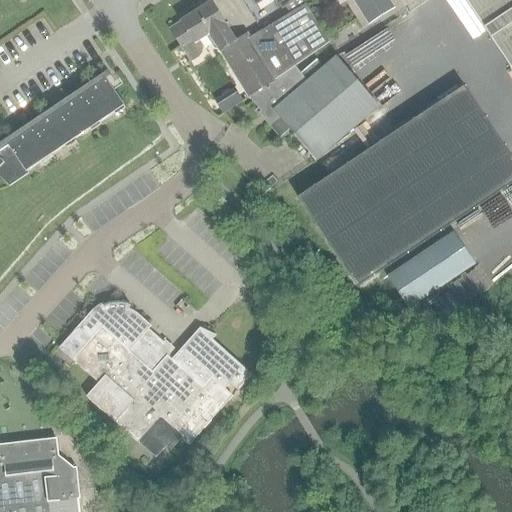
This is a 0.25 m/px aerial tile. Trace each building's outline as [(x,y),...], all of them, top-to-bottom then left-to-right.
[(0,0),(0,178),(8,187),(20,179),(28,174),(26,172),(124,107),(106,80),(0,151),(0,0)] [(357,0),(371,23),(392,10),(385,0),(357,0)] [(511,0),(464,0),(511,72),(511,0)] [(248,97),(273,81),(249,38),(247,35),(235,42),(225,25),(225,26),(224,25),(210,2),(169,28),(190,62),(198,58),(201,54),(202,50),(202,46),(200,42),(209,36),(214,44),(247,97),(248,97)] [(328,43),(305,5),(249,38),(273,81),(294,67),(293,67),(328,43)] [(299,74),(294,67),(273,81),(248,97),(268,120),(265,122),(279,138),(289,129),(316,160),(316,161),(378,108),(334,57),(322,68),(315,60),(299,74)] [(511,160),(463,87),(297,198),(357,288),(511,184),(511,160)] [(236,91),(216,104),(223,115),(224,114),(243,102),(236,91)] [(199,328),(199,329),(200,329),(180,351),(171,362),(158,350),(164,344),(148,330),(151,327),(137,315),(133,312),(128,310),(130,306),(121,304),(112,304),(104,307),(102,303),(95,308),(89,313),(58,349),(98,384),(97,385),(86,398),(138,444),(139,443),(155,458),(165,446),(170,451),(180,439),(188,446),(228,400),(232,397),(224,390),(229,384),(237,391),(240,387),(251,375),(211,340),(215,335),(214,335),(207,331),(199,328)] [(76,468),(73,468),(59,457),(58,456),(56,441),(26,445),(25,442),(24,443),(25,445),(0,447),(0,511),(78,511),(74,469),(76,469),(76,468)]
